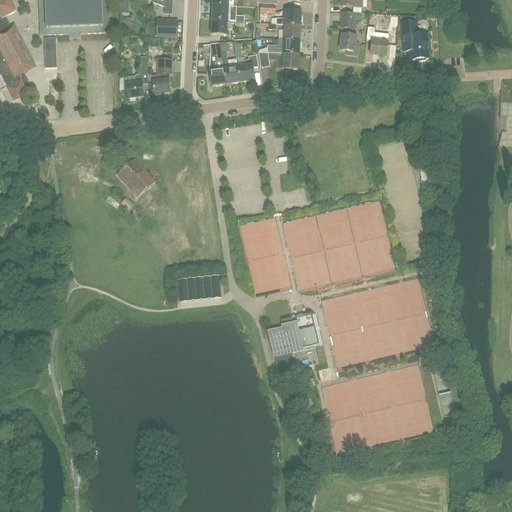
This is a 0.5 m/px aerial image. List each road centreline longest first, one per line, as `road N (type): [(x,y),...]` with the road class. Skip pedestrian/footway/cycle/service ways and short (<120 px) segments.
road 1 (residential): [(46,130),(189,112)]
road 2 (residential): [(316,93),(455,74)]
road 3 (residential): [(189,112),(316,93)]
